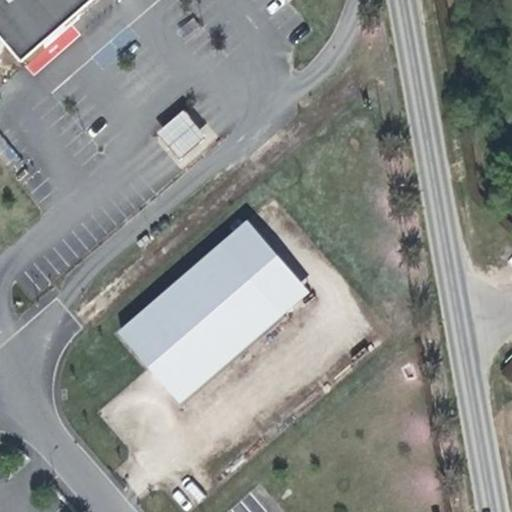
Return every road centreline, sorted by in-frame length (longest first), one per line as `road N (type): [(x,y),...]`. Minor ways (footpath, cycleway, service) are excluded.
road 1 (tertiary): [(489,511),(401,0)]
road 2 (unknown): [(141,511),(173,466),(267,426)]
